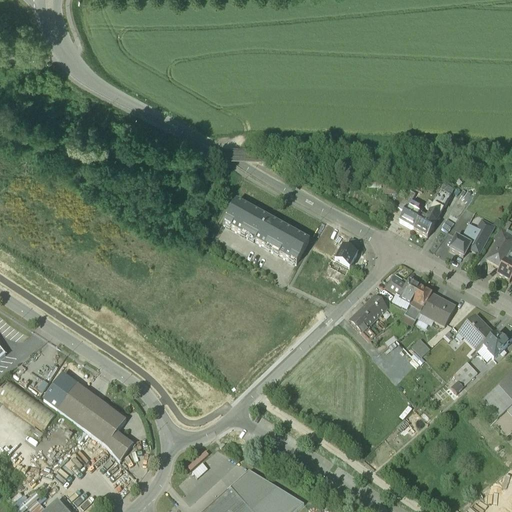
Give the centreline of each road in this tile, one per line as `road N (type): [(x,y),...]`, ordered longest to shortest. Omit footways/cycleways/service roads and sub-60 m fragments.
road 1 (residential): [(402,251),(88,78),(59,42),(51,0)]
road 2 (track): [(225,152),(252,136),(511,144)]
road 3 (unclassified): [(402,251),(233,416)]
road 4 (unclassified): [(171,447),(138,386),(0,299)]
road 5 (unclassified): [(384,511),(233,416)]
road 6 (residential): [(511,313),(402,251)]
